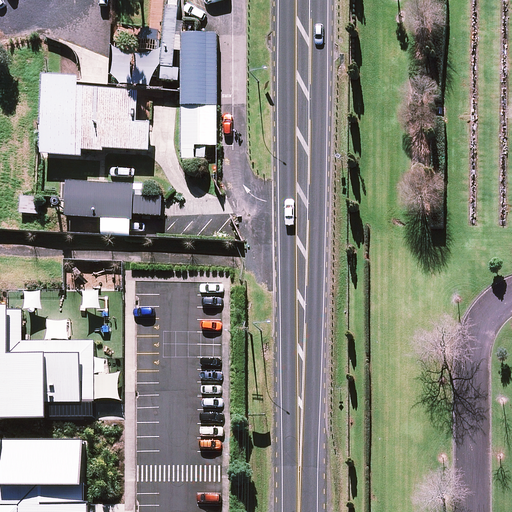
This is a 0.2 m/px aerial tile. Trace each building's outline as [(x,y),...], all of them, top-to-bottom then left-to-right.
[(182,39),(182,13),(167,12),(166,83),(184,84),(183,147),(191,147),(218,148),(220,40),(182,39)] [(102,86),(50,83),(46,160),(84,162),(84,158),(106,159),(106,155),(151,157),(153,126),(147,126),(148,98),(102,96),(102,86)] [(137,190),(70,188),(69,223),(135,225),(135,219),(163,219),(163,201),(137,200),(137,190)] [(13,311),(0,310),(0,423),(52,425),(51,407),(85,407),(85,403),(98,404),(97,344),(25,344),(26,313),(13,313),(13,311)] [(0,511),(96,511),(96,509),(88,508),(87,443),(6,442),(6,434),(0,434),(0,511)]
